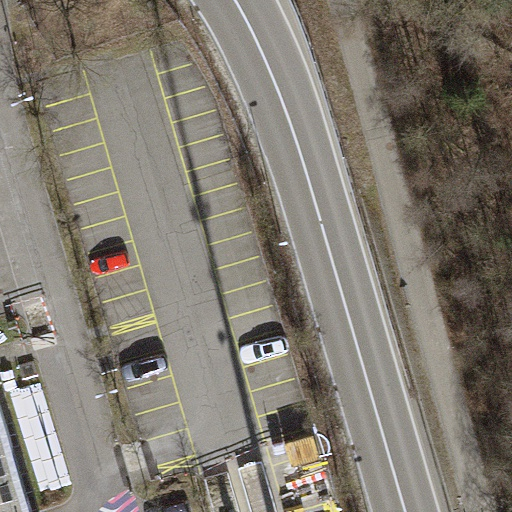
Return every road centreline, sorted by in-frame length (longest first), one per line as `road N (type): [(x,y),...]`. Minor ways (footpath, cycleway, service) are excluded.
road 1 (motorway): [(217,0),(267,93),(389,511)]
road 2 (motorway): [(422,511),(296,70),(265,0)]
